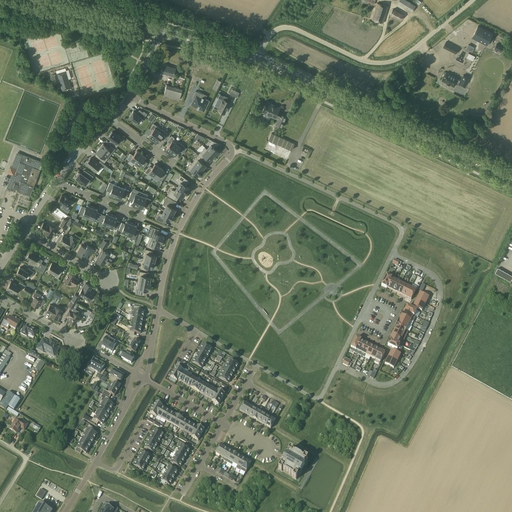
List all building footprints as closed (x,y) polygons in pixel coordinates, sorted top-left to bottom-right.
[(416,6),(405,0),(399,0),(397,4),(412,13),(416,6)] [(377,3),(372,19),(383,23),(388,6),(377,3)] [(393,8),(389,14),(401,21),(404,15),(403,15),(403,14),(393,8)] [(478,26),(472,37),(487,44),(492,33),(478,26)] [(163,64),(160,72),(174,76),(176,69),(167,66),(163,64)] [(66,71),(58,73),(57,73),(57,74),(55,74),(51,75),(51,78),(59,88),(61,87),(62,91),(71,88),(66,71)] [(443,78),(442,80),(446,82),(446,83),(448,84),(449,85),(449,84),(454,86),(456,82),(459,84),(464,87),(469,78),(463,75),(461,80),(458,79),(458,78),(446,72),(445,74),(444,74),(444,75),(443,75),(443,76),(442,77),(442,78),(443,78)] [(167,84),(163,96),(179,100),(183,89),(167,84)] [(201,95),(195,92),(192,98),(194,99),(191,105),(197,108),(197,107),(204,111),(208,102),(205,100),(203,102),(199,100),(201,95)] [(232,99),(220,93),(218,98),(222,100),(218,110),(225,113),(226,109),(227,110),(229,107),(228,107),(232,99)] [(280,108),(267,102),(262,112),(262,113),(261,115),(266,117),(267,114),(278,119),(276,124),(282,127),(287,117),(280,114),(280,115),(277,114),(280,108)] [(137,114),(133,111),(129,116),(134,121),(133,122),(136,124),(137,123),(138,123),(142,118),(143,119),(147,114),(144,111),(143,112),(140,110),(137,114)] [(161,129),(156,125),(152,131),(149,135),(153,139),(161,129)] [(165,132),(161,129),(153,139),(158,142),(165,132)] [(117,135),(112,131),(108,137),(113,140),(111,143),(116,147),(120,143),(118,141),(121,138),(120,137),(120,136),(118,134),(117,135)] [(271,133),(269,139),(292,149),(295,144),(271,133)] [(178,142),(174,138),(170,144),(166,148),(171,152),(178,142)] [(183,145),(178,142),(171,152),(175,155),(179,150),(183,145)] [(110,155),(113,151),(108,147),(103,143),(100,147),(110,155)] [(211,144),(207,149),(205,147),(215,157),(218,153),(217,153),(218,151),(215,148),(214,147),(211,144)] [(101,156),(106,160),(110,155),(100,147),(96,152),(101,156)] [(201,152),(200,152),(205,157),(210,161),(211,159),(212,160),(215,157),(205,147),(201,152)] [(131,153),(127,159),(134,164),(141,154),(137,150),(133,155),(131,153)] [(16,191),(17,190),(30,195),(34,186),(40,170),(39,169),(42,162),(18,152),(17,155),(15,155),(13,161),(14,162),(12,167),(10,166),(8,172),(12,173),(7,188),(16,191)] [(141,154),(134,164),(136,162),(140,165),(146,157),(141,154)] [(94,160),(91,157),(86,164),(92,169),(91,170),(94,172),(95,171),(96,172),(101,165),(94,160)] [(206,165),(201,162),(196,158),(192,163),(203,171),(205,167),(206,165)] [(193,172),(198,175),(199,174),(200,175),(203,171),(192,163),(188,168),(193,172)] [(149,166),(145,172),(148,174),(149,172),(153,175),(152,177),(159,167),(155,164),(151,168),(149,166)] [(164,170),(159,167),(152,177),(157,181),(164,170)] [(93,176),(86,171),(84,175),(80,172),(79,173),(79,172),(76,176),(76,177),(76,178),(79,180),(78,181),(82,183),(82,182),(86,185),(89,179),(91,180),(93,176)] [(187,193),(189,189),(188,188),(189,187),(185,184),(188,180),(180,175),(176,181),(179,184),(177,187),(187,193)] [(115,197),(119,186),(110,182),(106,190),(111,192),(110,194),(112,195),(111,196),(114,197),(115,197)] [(129,190),(119,186),(115,197),(118,199),(119,198),(120,198),(121,196),(126,198),(129,190)] [(175,200),(178,195),(182,198),(183,197),(184,197),(186,193),(187,193),(177,187),(175,190),(171,189),(167,195),(175,200)] [(137,206),(141,196),(132,191),(128,199),(133,201),(132,203),(134,204),(133,205),(136,206),(137,206)] [(67,213),(70,209),(67,207),(71,201),(67,199),(68,198),(64,196),(62,195),(57,201),(63,204),(60,208),(67,213)] [(151,200),(141,196),(137,206),(137,207),(137,206),(140,208),(141,207),(142,208),(143,205),(148,207),(151,200)] [(176,211),(175,210),(176,209),(171,206),(174,200),(167,196),(163,204),(166,206),(164,210),(174,215),(176,211)] [(88,217),(93,206),(92,206),(89,205),(89,206),(87,205),(86,207),(81,206),(78,213),(88,217)] [(93,207),(93,206),(88,217),(98,221),(101,214),(96,212),(97,209),(96,209),(96,208),(93,207)] [(164,210),(162,213),(158,212),(155,219),(163,223),(165,218),(170,220),(171,219),(172,219),(174,215),(164,210)] [(108,225),(112,215),(112,214),(112,215),(109,213),(108,214),(107,213),(106,216),(101,214),(98,221),(108,225)] [(112,215),(108,225),(116,229),(119,221),(116,220),(117,218),(115,217),(116,216),(112,215)] [(126,236),(132,223),(131,223),(128,221),(128,222),(126,221),(125,224),(122,222),(118,230),(127,234),(126,236)] [(40,229),(45,231),(44,233),(50,237),(53,232),(54,233),(56,230),(55,229),(55,228),(49,225),(44,222),(40,229)] [(132,223),(126,236),(135,239),(139,230),(136,228),(137,226),(135,225),(135,224),(132,223)] [(150,237),(162,241),(164,237),(163,236),(163,235),(158,233),(159,230),(153,227),(150,237)] [(77,239),(71,235),(69,239),(64,235),(60,241),(66,245),(65,246),(71,249),(72,248),(73,248),(74,246),(73,246),(77,239)] [(150,237),(146,246),(152,249),(154,245),(159,247),(160,245),(161,245),(162,242),(162,241),(150,237)] [(104,240),(100,246),(104,249),(108,242),(104,240)] [(81,244),(77,252),(82,255),(83,253),(84,254),(84,255),(86,256),(88,253),(91,255),(95,249),(89,246),(87,245),(86,247),(81,244)] [(145,249),(143,258),(156,262),(157,258),(156,258),(156,256),(151,254),(152,250),(145,249)] [(102,250),(96,261),(104,265),(106,262),(110,264),(113,259),(109,256),(110,255),(109,254),(109,253),(107,252),(106,252),(102,250)] [(27,256),(30,257),(29,258),(32,260),(31,263),(31,262),(30,263),(39,267),(41,263),(37,260),(38,257),(37,257),(39,254),(38,253),(37,252),(36,252),(35,252),(34,252),(34,253),(30,251),(30,252),(29,251),(28,252),(28,253),(27,254),(27,256)] [(156,262),(143,258),(140,268),(146,270),(147,267),(153,268),(153,266),(154,266),(156,262)] [(394,259),(392,264),(399,267),(401,262),(394,259)] [(47,272),(56,277),(55,277),(58,279),(62,273),(59,271),(61,268),(55,265),(55,264),(53,263),(52,263),(47,272)] [(17,273),(25,278),(27,274),(31,277),(34,272),(28,268),(27,271),(20,267),(17,273)] [(511,279),(511,275),(498,268),(495,274),(510,283),(511,279)] [(139,271),(138,281),(151,283),(151,279),(150,279),(151,277),(145,276),(146,272),(139,271)] [(69,272),(64,281),(71,284),(71,283),(75,286),(79,280),(74,278),(76,276),(69,272)] [(392,278),(386,276),(381,286),(386,289),(387,288),(392,278)] [(397,280),(392,278),(387,288),(392,291),(397,280)] [(401,282),(397,280),(392,291),(396,293),(401,283),(401,282)] [(7,288),(10,290),(10,291),(10,292),(11,292),(12,293),(13,293),(14,292),(16,293),(20,286),(11,281),(11,282),(10,284),(9,284),(10,284),(7,288)] [(151,283),(138,281),(135,293),(142,295),(142,291),(144,292),(144,289),(148,289),(149,288),(150,288),(151,283)] [(85,283),(79,295),(86,299),(87,297),(90,299),(91,298),(92,298),(94,295),(93,294),(94,293),(90,291),(92,287),(85,283)] [(406,286),(401,283),(396,293),(401,295),(406,286)] [(26,286),(24,288),(24,289),(28,291),(27,292),(30,294),(33,289),(26,286)] [(411,288),(406,286),(401,295),(406,298),(411,288)] [(50,298),(54,291),(50,288),(46,296),(50,298)] [(416,291),(411,288),(406,298),(411,300),(416,291)] [(31,304),(38,308),(40,303),(43,305),(46,301),(43,299),(42,301),(39,299),(41,295),(36,292),(32,297),(34,298),(31,304)] [(429,297),(420,293),(416,300),(425,304),(429,297)] [(425,304),(416,300),(413,307),(422,312),(425,304)] [(47,311),(50,313),(50,312),(52,313),(51,315),(57,319),(62,310),(56,306),(55,307),(50,305),(47,311)] [(416,311),(407,307),(405,311),(404,311),(414,316),(416,311)] [(66,315),(69,317),(70,316),(71,317),(69,320),(75,324),(77,321),(78,321),(79,319),(78,318),(80,315),(69,310),(66,315)] [(414,316),(404,311),(402,316),(411,321),(413,316),(414,316)] [(411,321),(402,316),(399,321),(408,326),(411,321)] [(1,327),(8,330),(9,327),(15,330),(20,322),(20,321),(16,319),(11,317),(9,320),(6,318),(1,327)] [(408,326),(399,321),(396,326),(406,330),(408,326)] [(421,329),(425,331),(429,323),(424,321),(421,329)] [(141,328),(131,326),(130,332),(128,331),(126,334),(129,335),(130,335),(134,336),(135,333),(140,334),(141,328)] [(406,330),(396,326),(394,330),(403,335),(406,330)] [(24,328),(21,333),(27,337),(28,334),(34,338),(38,332),(32,329),(31,330),(28,328),(27,330),(24,328)] [(403,335),(394,330),(394,331),(392,336),(401,340),(403,335)] [(112,340),(113,339),(105,334),(102,340),(104,341),(102,346),(107,349),(112,340)] [(132,345),(129,350),(133,352),(134,353),(140,343),(137,342),(139,338),(134,336),(130,335),(129,335),(128,337),(133,340),(131,344),(132,345)] [(401,340),(392,336),(390,341),(399,345),(400,345),(399,345),(401,340)] [(361,340),(356,338),(351,348),(356,351),(361,340)] [(37,350),(43,353),(45,350),(51,354),(51,355),(54,356),(55,356),(56,354),(56,353),(59,348),(55,346),(57,343),(51,340),(49,344),(46,342),(47,342),(43,340),(37,350)] [(112,340),(107,349),(112,352),(115,347),(118,349),(121,343),(118,341),(117,343),(112,340)] [(365,343),(361,341),(356,350),(361,353),(365,343)] [(399,345),(390,341),(389,341),(390,341),(388,346),(397,350),(399,345)] [(370,345),(366,343),(361,353),(365,355),(370,345)] [(203,344),(200,349),(209,355),(212,349),(203,344)] [(411,344),(408,349),(415,352),(417,346),(411,344)] [(375,348),(370,346),(366,355),(370,357),(375,348)] [(131,357),(133,352),(129,350),(127,348),(121,358),(131,364),(134,358),(131,357)] [(380,350),(375,348),(371,357),(375,360),(380,350)] [(209,355),(200,349),(198,354),(207,359),(209,355)] [(40,356),(35,354),(35,352),(32,350),(29,354),(38,359),(40,356)] [(385,353),(380,350),(374,362),(379,364),(385,353)] [(401,354),(392,350),(388,357),(397,362),(401,354)] [(215,361),(220,363),(225,353),(220,351),(215,361)] [(195,358),(204,364),(207,359),(198,354),(195,358)] [(397,362),(388,357),(385,364),(393,369),(397,362)] [(204,364),(195,358),(193,363),(202,368),(204,364)] [(41,371),(44,362),(37,359),(33,368),(41,371)] [(99,362),(94,359),(91,364),(89,363),(85,369),(93,373),(99,362)] [(227,365),(236,370),(239,365),(230,360),(227,365)] [(99,362),(94,372),(99,374),(98,376),(101,378),(105,372),(102,370),(105,365),(99,362)] [(212,364),(209,369),(213,371),(210,375),(213,377),(218,367),(212,364)] [(224,369),(233,374),(236,370),(227,365),(224,369)] [(173,372),(180,376),(182,372),(183,371),(177,367),(173,372)] [(222,374),(231,379),(233,374),(224,369),(222,374)] [(121,382),(124,376),(114,371),(109,381),(114,384),(116,384),(118,380),(121,382)] [(180,376),(173,372),(170,378),(177,381),(177,380),(180,376)] [(182,372),(180,376),(177,380),(182,383),(187,374),(182,372)] [(186,385),(191,377),(187,374),(182,383),(186,385)] [(228,383),(231,379),(222,374),(219,378),(228,383)] [(191,377),(186,385),(191,388),(195,379),(191,377)] [(195,390),(200,382),(195,379),(191,388),(195,390)] [(199,393),(204,384),(200,382),(195,390),(199,393)] [(116,384),(114,384),(111,389),(110,388),(108,392),(104,390),(102,394),(110,398),(111,395),(114,396),(120,387),(116,384)] [(204,384),(199,393),(204,395),(209,387),(204,384)] [(209,387),(204,395),(208,398),(213,389),(209,387)] [(213,389),(208,398),(213,400),(215,396),(218,392),(217,392),(213,389)] [(0,406),(6,411),(8,406),(9,407),(15,397),(8,392),(6,395),(0,390),(0,406)] [(215,396),(221,400),(225,394),(218,391),(217,392),(218,392),(215,396)] [(102,400),(99,404),(101,405),(110,410),(113,405),(112,404),(105,401),(107,398),(101,395),(100,397),(102,400)] [(221,400),(215,396),(213,400),(212,402),(218,405),(221,400)] [(15,397),(9,407),(14,410),(20,400),(15,397)] [(162,408),(163,406),(156,403),(153,408),(159,412),(162,407),(162,408)] [(244,413),(248,406),(244,403),(239,411),(244,413)] [(110,410),(101,405),(99,410),(108,415),(110,410)] [(248,406),(244,413),(248,416),(253,408),(248,406)] [(162,407),(159,412),(157,416),(161,418),(166,410),(162,408),(162,407)] [(159,412),(153,408),(150,414),(156,417),(157,416),(159,412)] [(253,418),(257,411),(253,408),(248,416),(253,418)] [(96,414),(105,419),(108,415),(99,410),(96,414)] [(166,410),(161,418),(166,421),(171,413),(166,410)] [(257,421),(262,413),(257,411),(253,418),(257,421)] [(170,424),(175,415),(171,413),(166,421),(170,424)] [(262,413),(257,421),(262,423),(266,416),(262,413)] [(105,419),(96,414),(93,419),(91,422),(97,425),(99,422),(102,424),(105,419)] [(175,415),(170,424),(175,426),(179,418),(175,415)] [(266,416),(262,423),(266,426),(271,418),(266,416)] [(179,429),(183,421),(184,420),(179,418),(175,426),(179,429)] [(275,421),(271,418),(266,426),(271,429),(275,421)] [(10,429),(17,433),(20,428),(24,430),(28,425),(21,420),(20,423),(15,421),(10,429)] [(184,420),(183,421),(179,429),(183,431),(188,423),(184,420)] [(188,423),(183,431),(188,434),(193,425),(188,423)] [(197,428),(193,425),(188,434),(192,436),(195,432),(197,428)] [(94,439),(97,434),(93,432),(95,429),(89,426),(87,429),(88,429),(85,434),(94,439)] [(197,428),(195,432),(201,435),(204,430),(198,426),(197,428)] [(152,434),(161,439),(164,435),(155,429),(152,434)] [(201,435),(195,432),(192,436),(191,437),(198,441),(201,435)] [(82,439),(91,444),(94,439),(85,434),(82,439)] [(149,438),(158,444),(161,439),(152,434),(149,438)] [(149,438),(147,443),(156,448),(158,444),(149,438)] [(80,443),(89,448),(91,444),(82,439),(80,443)] [(89,448),(80,443),(77,448),(75,451),(80,454),(82,451),(86,454),(89,448)] [(156,448),(147,443),(144,448),(153,453),(156,448)] [(179,449),(188,454),(190,450),(181,445),(179,449)] [(220,456),(224,448),(219,445),(215,453),(220,456)] [(224,458),(229,451),(224,448),(220,456),(224,458)] [(176,454),(185,459),(188,454),(179,449),(176,454)] [(282,462),(282,463),(283,463),(281,467),(280,466),(278,470),(281,472),(282,470),(285,472),(291,475),(293,476),(292,478),(296,480),(298,476),(297,476),(299,473),(300,473),(304,466),(304,467),(304,466),(303,465),(305,462),(306,463),(308,459),(304,457),(304,459),(301,457),(295,454),(293,452),(293,451),(290,449),(288,452),(289,453),(287,456),(286,455),(286,456),(284,459),(282,462)] [(139,456),(148,461),(151,457),(142,451),(139,456)] [(229,451),(224,458),(229,461),(233,453),(229,451)] [(233,453),(229,461),(233,463),(237,456),(233,453)] [(173,458),(183,463),(185,459),(176,454),(173,458)] [(137,461),(146,466),(148,461),(139,456),(137,461)] [(237,456),(233,463),(237,466),(242,458),(237,456)] [(173,458),(171,463),(180,468),(183,463),(173,458)] [(242,458),(237,466),(242,468),(246,461),(242,458)] [(137,461),(134,466),(143,471),(146,466),(137,461)] [(251,463),(246,461),(242,468),(246,471),(251,463)] [(166,471),(175,476),(178,471),(169,466),(166,471)] [(175,476),(166,471),(164,475),(173,480),(175,476)] [(164,475),(161,480),(170,486),(173,480),(164,475)] [(41,490),(36,497),(41,500),(46,493),(41,490)]
